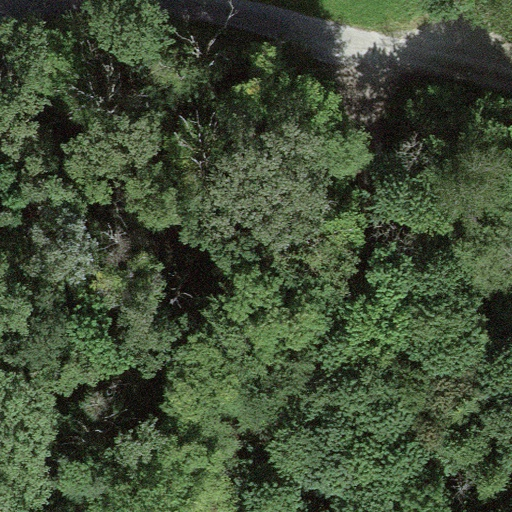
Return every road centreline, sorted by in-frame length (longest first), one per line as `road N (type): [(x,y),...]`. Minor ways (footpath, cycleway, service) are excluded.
road 1 (track): [(197,511),(358,270),(364,46)]
road 2 (track): [(364,46),(217,0)]
road 3 (track): [(511,90),(364,46)]
